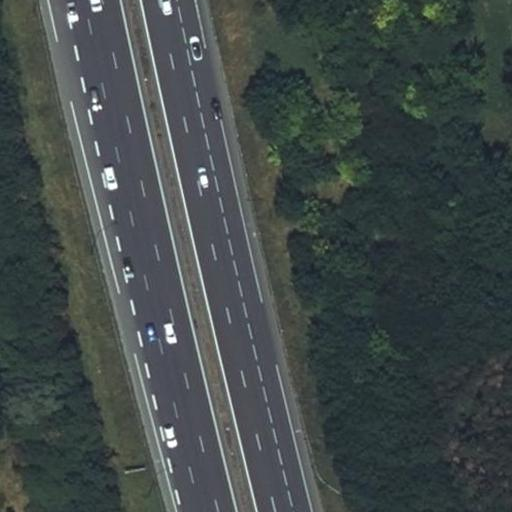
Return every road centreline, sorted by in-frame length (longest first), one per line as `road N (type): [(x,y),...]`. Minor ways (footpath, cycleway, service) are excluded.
road 1 (motorway): [(281,511),(166,0)]
road 2 (motorway): [(91,0),(205,511)]
